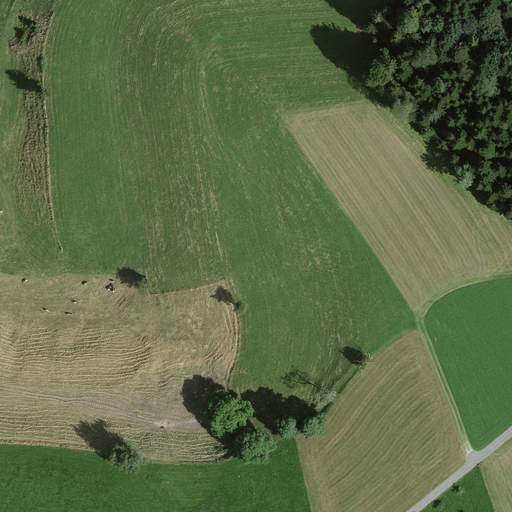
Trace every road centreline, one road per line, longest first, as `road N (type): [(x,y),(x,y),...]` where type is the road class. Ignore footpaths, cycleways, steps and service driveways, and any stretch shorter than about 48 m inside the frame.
road 1 (track): [(473,461),(422,319),(446,291),(511,274)]
road 2 (track): [(411,511),(511,431)]
